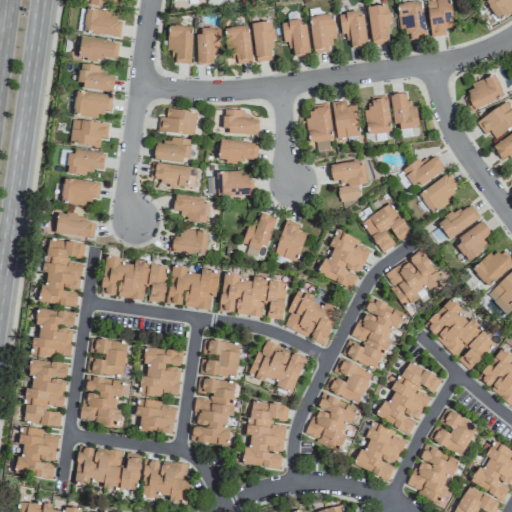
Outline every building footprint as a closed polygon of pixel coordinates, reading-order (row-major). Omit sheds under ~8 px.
[(86,0),(87,4),(120,8),(121,0),(86,0)] [(452,27),(448,0),(430,0),(424,1),(430,37),(444,35),(443,29),(452,27)] [(511,0),(483,0),(496,21),(511,11),(511,0)] [(424,37),(419,1),(395,5),(400,35),(408,34),(409,40),(424,37)] [(389,44),(386,6),(366,7),(369,45),(389,44)] [(118,12),(83,10),(82,34),(117,36),(118,12)] [(364,46),(360,10),(337,14),(339,34),(348,33),(350,48),(364,46)] [(307,17),(312,53),(330,51),(329,40),(335,39),(331,13),(307,17)] [(303,20),(279,22),(282,46),(290,45),(291,56),(306,55),(303,20)] [(253,62),(273,60),(269,22),(250,23),(253,62)] [(190,26),(166,26),(165,53),(174,53),(173,62),(189,63),(190,26)] [(235,64),(250,63),(247,26),(223,28),(225,55),(234,54),(235,64)] [(212,64),(212,49),(219,49),(219,28),(195,29),(196,65),(212,64)] [(116,59),(116,40),(77,41),(78,60),(116,59)] [(78,65),(75,88),(111,91),(113,76),(104,75),(104,68),(78,65)] [(470,111),(502,97),(493,76),(461,90),(470,111)] [(111,98),(74,90),(70,114),(96,120),(97,112),(108,114),(111,98)] [(395,131),(417,127),(414,106),(408,107),(405,93),(388,96),(395,131)] [(389,132),(385,95),(369,97),(370,108),(362,109),(365,135),(389,132)] [(334,139),(358,136),(354,106),(345,107),(344,101),(330,102),(334,139)] [(488,131),(492,138),(511,125),(511,112),(506,102),(474,122),(482,134),(488,131)] [(327,104),(311,105),(312,112),(304,112),(307,143),(314,143),(315,152),(328,151),(327,141),(330,141),(327,104)] [(156,132),(192,136),(195,113),(165,109),(164,118),(158,117),(156,132)] [(256,134),(257,119),(241,119),(241,110),(221,110),(221,133),(256,134)] [(67,143),(98,148),(99,139),(104,140),(107,125),(71,119),(67,143)] [(511,133),(491,145),(500,163),(511,157),(511,133)] [(152,159),(187,163),(189,140),(169,138),(168,143),(153,142),(152,159)] [(215,160),(242,164),(243,159),(254,160),(257,145),(219,139),(215,160)] [(91,175),(92,168),(101,170),(103,154),(67,150),(64,173),(91,175)] [(416,159),(400,170),(412,189),(442,169),(434,156),(420,165),(416,159)] [(339,202),(359,198),(356,185),(365,184),(360,159),(327,166),(331,182),(335,181),(339,202)] [(192,189),(194,169),(154,163),(151,183),(192,189)] [(251,196),(252,177),(239,177),(239,172),(215,172),(215,195),(251,196)] [(416,193),(428,213),(449,201),(446,198),(456,191),(446,175),(416,193)] [(98,184),(62,178),(58,202),(86,206),(87,198),(96,199),(98,184)] [(205,222),(207,199),(172,196),(171,211),(179,211),(178,220),(205,222)] [(478,218),(468,202),(436,223),(446,239),(478,218)] [(408,233),(389,203),(359,222),(379,253),(395,243),(394,242),(408,233)] [(254,228),(246,226),(241,243),(246,244),(244,254),(255,257),(259,246),(265,248),(274,218),(258,214),(254,228)] [(92,237),(93,218),(55,216),(54,235),(92,237)] [(295,230),(297,224),(284,220),(272,255),(295,262),(304,233),(295,230)] [(482,240),(490,235),(481,222),(452,242),(465,261),(487,246),(482,240)] [(171,237),(169,252),(202,257),(206,233),(178,229),(177,237),(171,237)] [(368,249),(356,244),(357,240),(334,231),(316,275),(349,289),(355,274),(358,275),(368,249)] [(38,302),(73,307),(76,291),(77,291),(81,264),(67,262),(67,257),(81,259),(83,244),(46,239),(41,273),(42,273),(38,302)] [(470,270),(486,287),(511,264),(495,247),(470,270)] [(380,275),(403,308),(441,282),(418,249),(380,275)] [(167,267),(104,257),(98,294),(114,296),(114,297),(140,301),(143,284),(149,285),(146,301),(161,303),(167,267)] [(208,310),(209,295),(213,296),(216,273),(169,267),(165,303),(180,305),(180,307),(208,310)] [(511,269),(485,295),(504,315),(511,308),(508,305),(511,301),(511,269)] [(216,310),(233,312),(232,314),(259,317),(261,304),(267,304),(265,318),(280,320),(284,282),(221,275),(216,310)] [(280,327),(323,344),(338,309),(322,302),(321,306),(310,302),(312,296),(296,289),(280,327)] [(403,312),(368,298),(362,314),(359,312),(349,337),(360,341),(358,346),(351,343),(345,358),(375,371),(388,339),(385,338),(390,327),(396,330),(403,312)] [(494,344),(469,319),(465,323),(457,314),(460,312),(448,300),(422,325),(452,356),(463,345),(467,349),(456,359),(467,370),(494,344)] [(68,357),(71,328),(73,312),(35,309),(33,326),(37,327),(36,338),(30,338),(29,347),(36,348),(36,357),(50,358),(50,355),(68,357)] [(125,343),(95,339),(92,356),(91,356),(89,373),(120,377),(125,343)] [(234,378),(238,344),(207,340),(205,354),(215,355),(214,361),(205,360),(203,374),(234,378)] [(290,394),(304,357),(260,340),(246,377),(290,394)] [(136,393),(175,397),(180,351),(142,347),(141,364),(145,365),(144,377),(138,376),(136,393)] [(58,426),(59,412),(44,411),(44,405),(61,407),(64,363),(29,360),(27,389),(24,388),(21,424),(58,426)] [(370,372),(340,360),(334,376),(330,374),(323,390),(357,404),(370,372)] [(407,435),(429,394),(431,395),(439,379),(406,361),(385,401),(382,399),(373,416),(407,435)] [(126,381),(86,377),(83,407),(78,406),(77,422),(116,426),(118,410),(113,410),(114,396),(124,397),(126,381)] [(233,383),(197,378),(196,392),(209,394),(208,399),(193,397),(191,409),(197,409),(194,427),(193,427),(192,441),(226,446),(228,429),(223,428),(225,416),(229,416),(233,383)] [(338,450),(343,435),(340,434),(344,423),(349,425),(355,407),(320,394),(315,408),(314,407),(303,438),(338,450)] [(135,399),(133,416),(138,417),(136,430),(170,435),(174,405),(135,399)] [(240,465),(278,470),(280,453),(284,425),(270,424),(270,419),(284,420),(286,406),(249,401),(244,435),(248,436),(246,447),(242,447),(240,465)] [(460,456),(474,425),(446,412),(440,427),(437,426),(430,442),(460,456)] [(386,480),(404,438),(370,424),(364,438),(367,439),(362,450),(358,448),(351,466),(386,480)] [(57,434),(18,428),(15,445),(18,446),(14,474),(49,479),(52,463),(57,434)] [(511,486),(511,453),(489,443),(483,457),(486,458),(481,469),(475,467),(468,484),(502,499),(508,486),(511,487),(511,486)] [(417,460),(403,485),(440,506),(449,490),(443,486),(456,462),(424,444),(416,459),(417,460)] [(139,454),(122,453),(122,450),(92,448),(92,447),(76,446),(73,482),(101,485),(100,488),(136,490),(139,454)] [(187,464),(158,461),(158,460),(142,459),(138,497),(155,499),(156,495),(167,496),(167,503),(183,505),(187,464)] [(476,511),(478,509),(483,511),(493,511),(498,504),(466,486),(451,511),(476,511)] [(78,511),(79,509),(61,507),(61,511),(50,510),(50,505),(15,501),(13,511),(78,511)]
